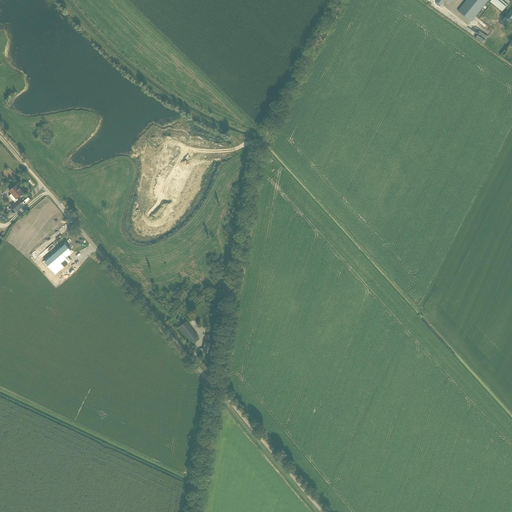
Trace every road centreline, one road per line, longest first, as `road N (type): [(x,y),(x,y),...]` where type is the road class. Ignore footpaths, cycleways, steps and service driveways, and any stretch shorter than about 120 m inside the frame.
road 1 (unclassified): [(214,387),(257,150),(339,0)]
road 2 (unclassified): [(214,387),(22,163)]
road 3 (track): [(214,387),(320,511)]
road 4 (unclassified): [(192,511),(214,387)]
